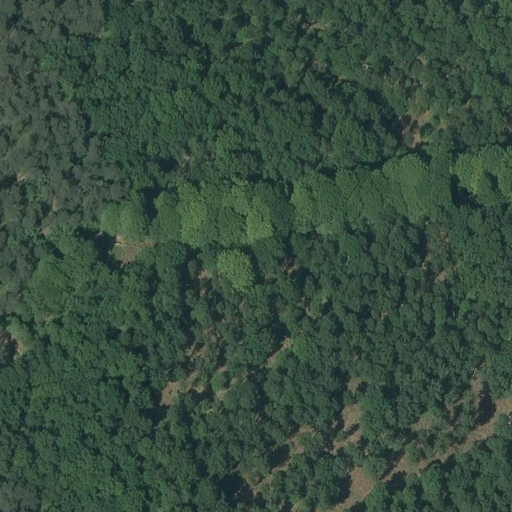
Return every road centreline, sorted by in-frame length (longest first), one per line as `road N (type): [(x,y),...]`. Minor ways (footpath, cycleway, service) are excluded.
road 1 (track): [(135,511),(119,418),(114,235)]
road 2 (track): [(114,235),(108,162),(16,46),(9,0)]
